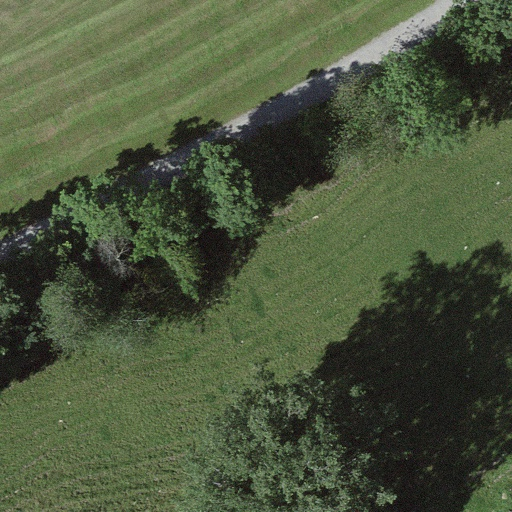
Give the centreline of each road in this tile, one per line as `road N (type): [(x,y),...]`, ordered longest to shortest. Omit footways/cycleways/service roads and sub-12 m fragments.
road 1 (track): [(0,254),(213,147),(469,0)]
road 2 (track): [(355,511),(511,355)]
